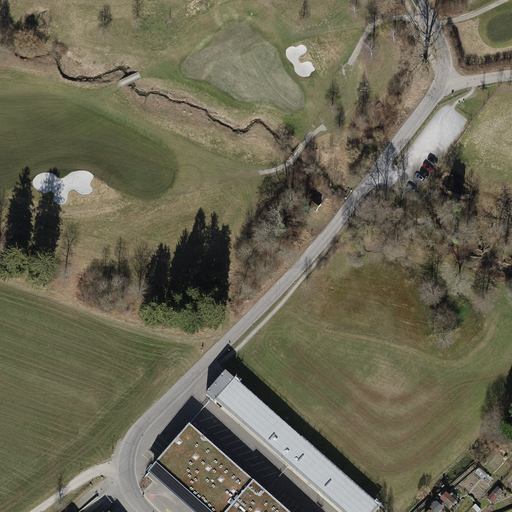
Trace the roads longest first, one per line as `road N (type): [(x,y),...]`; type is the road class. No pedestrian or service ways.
road 1 (unclassified): [(443,79),(306,257),(137,432),(126,460)]
road 2 (track): [(350,205),(392,234),(432,248),(511,304)]
